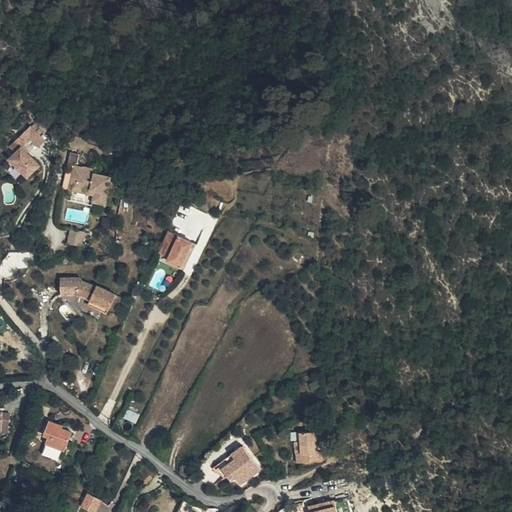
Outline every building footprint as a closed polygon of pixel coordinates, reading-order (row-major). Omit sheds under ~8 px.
[(49,130),(44,123),(21,142),(26,149),(20,154),(36,175),(49,164),(33,145),(42,137),(50,146),(57,141),(52,134),(49,130)] [(69,160),(76,162),(77,159),(78,151),(71,149),(69,160)] [(76,162),(74,169),(81,170),(80,175),(88,176),(87,185),(106,190),(103,202),(111,204),(118,176),(102,172),(103,169),(100,169),(100,168),(91,166),(91,167),(83,165),(84,161),(85,161),(87,153),(78,151),(77,159),(76,162)] [(88,176),(80,175),(77,189),(101,195),(100,202),(103,202),(106,190),(87,185),(88,176)] [(119,229),(120,219),(110,218),(109,228),(119,229)] [(173,243),(182,248),(193,228),(183,223),(173,243)] [(91,231),(77,228),(73,242),(88,246),(90,238),(91,232),(91,231)] [(193,228),(182,248),(180,252),(194,260),(207,235),(193,228)] [(70,294),(78,293),(82,276),(68,278),(70,294)] [(82,276),(78,293),(87,291),(99,297),(97,301),(117,309),(119,303),(125,291),(125,290),(105,282),(104,283),(91,278),(90,276),(82,276)] [(130,293),(125,291),(119,303),(126,305),(130,293)] [(15,411),(8,410),(5,429),(12,430),(15,411)] [(143,415),(131,410),(127,420),(139,424),(143,415)] [(62,425),(52,422),(48,436),(53,438),(51,445),(69,450),(75,432),(61,428),(62,425)] [(302,433),(302,442),(302,454),(297,453),(297,464),(312,463),(312,462),(323,462),(323,453),(319,453),(318,442),(325,442),(325,432),(302,433)] [(263,467),(245,445),(234,453),(237,458),(224,468),(232,480),(237,476),(243,483),(263,467)] [(107,498),(95,491),(88,503),(100,510),(107,498)] [(32,511),(36,502),(28,500),(29,498),(26,497),(23,506),(22,505),(19,511),(32,511)] [(310,511),(339,511),(336,497),(309,504),(310,511)]
